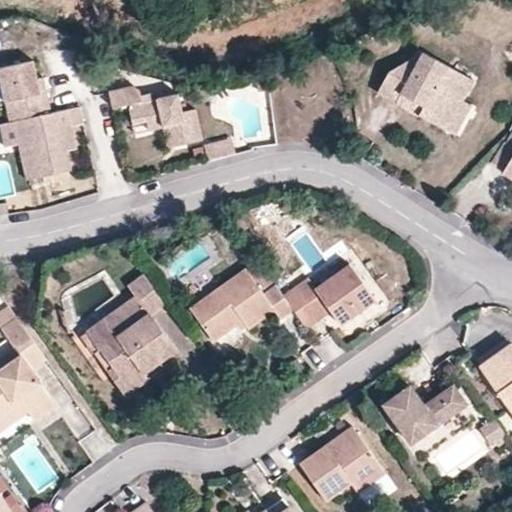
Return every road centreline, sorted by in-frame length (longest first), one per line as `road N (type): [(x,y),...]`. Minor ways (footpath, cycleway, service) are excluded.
road 1 (residential): [(487,268),(358,187),(304,169),(276,169),(0,239)]
road 2 (residential): [(487,268),(242,454),(206,463),(155,455),(115,474),(74,511)]
